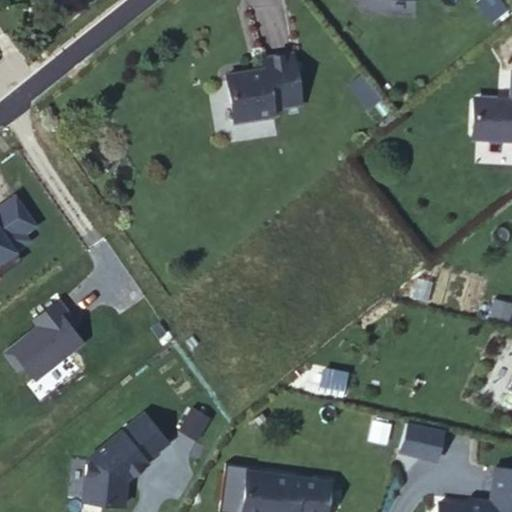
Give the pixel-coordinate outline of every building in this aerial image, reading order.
[(475,0),(487,14),(504,0),(475,0)] [(302,96),(293,45),(263,49),(266,61),(227,67),(235,115),(275,108),(273,102),(302,96)] [(511,134),(511,63),(511,64),(510,91),(473,90),(472,132),(511,134)] [(361,72),(347,84),(368,109),(382,97),(361,72)] [(178,429),(196,439),(210,416),(191,405),(178,429)] [(170,446),(142,413),(84,459),(77,501),(124,508),(127,482),(170,446)] [(511,511),(511,468),(491,467),(488,503),(436,499),(433,511),(511,511)] [(325,511),(329,481),(244,469),(238,511),(325,511)]
